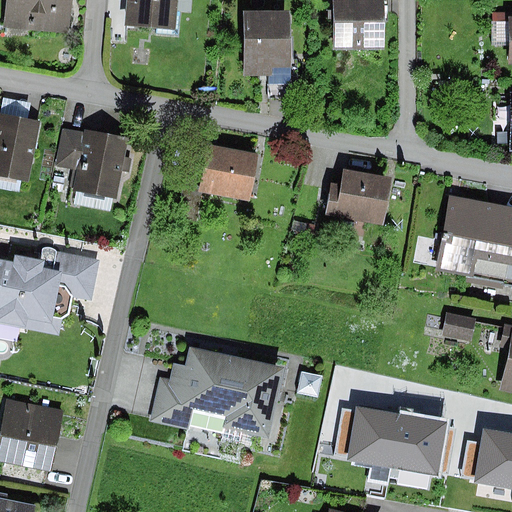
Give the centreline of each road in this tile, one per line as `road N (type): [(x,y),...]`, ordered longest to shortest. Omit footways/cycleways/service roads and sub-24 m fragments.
road 1 (residential): [(173,106),(74,511)]
road 2 (residential): [(511,172),(173,106)]
road 3 (residential): [(173,106),(0,75)]
